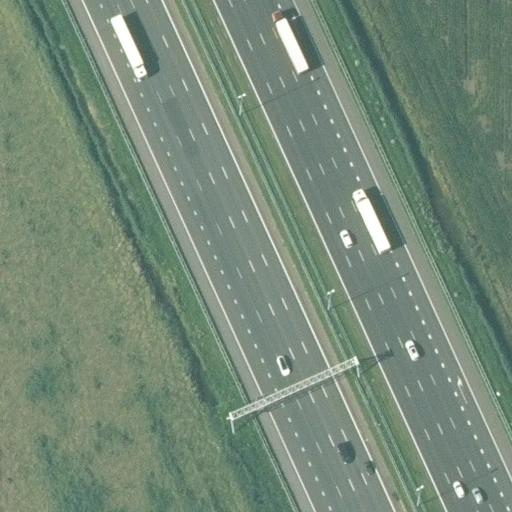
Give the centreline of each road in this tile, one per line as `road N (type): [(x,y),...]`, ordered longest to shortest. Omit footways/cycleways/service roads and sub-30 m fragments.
road 1 (motorway): [(128,0),(362,511)]
road 2 (motorway): [(481,511),(247,0)]
